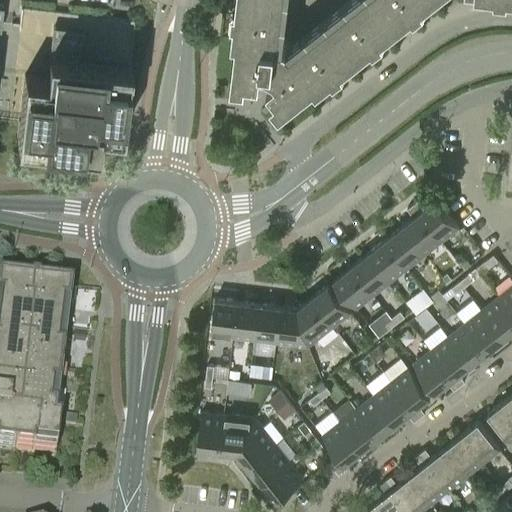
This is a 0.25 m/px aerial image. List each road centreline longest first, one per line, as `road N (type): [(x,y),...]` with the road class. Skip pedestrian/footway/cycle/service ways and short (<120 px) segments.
road 1 (residential): [(511,19),(485,18),(444,33),(298,149),(292,178),(265,208)]
road 2 (residential): [(265,208),(309,221),(470,101)]
road 3 (residential): [(313,511),(511,365)]
road 4 (tertiary): [(126,511),(151,280)]
road 5 (unclassified): [(164,178),(185,0)]
road 6 (residential): [(511,217),(470,188),(470,101)]
road 7 (residential): [(121,511),(0,495)]
